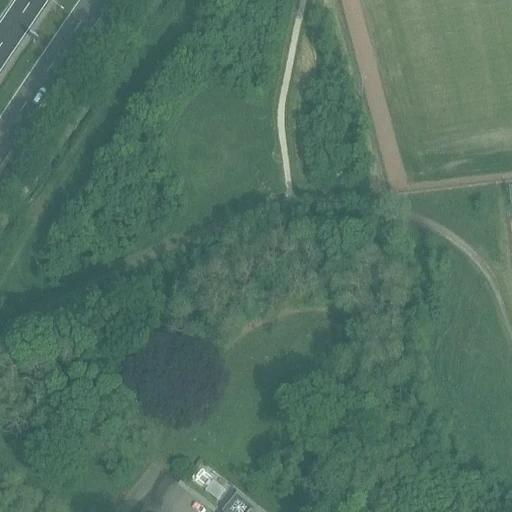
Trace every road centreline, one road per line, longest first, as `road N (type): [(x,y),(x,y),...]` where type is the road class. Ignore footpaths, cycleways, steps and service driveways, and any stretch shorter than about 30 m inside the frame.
road 1 (track): [(511,345),(486,278),(434,231),(368,206),(318,203),(226,227),(25,314),(0,335)]
road 2 (track): [(284,209),(281,113),(300,0)]
road 3 (primary): [(0,144),(89,0)]
